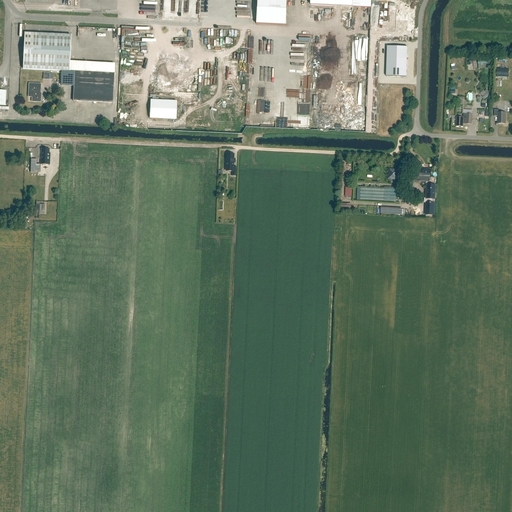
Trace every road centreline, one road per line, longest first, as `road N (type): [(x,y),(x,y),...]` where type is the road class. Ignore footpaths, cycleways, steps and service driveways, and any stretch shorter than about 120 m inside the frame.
road 1 (track): [(236,147),(0,136)]
road 2 (unclassified): [(236,147),(393,155),(400,138),(416,134)]
road 3 (unclassified): [(196,24),(16,15)]
road 4 (unclassified): [(416,134),(426,0)]
